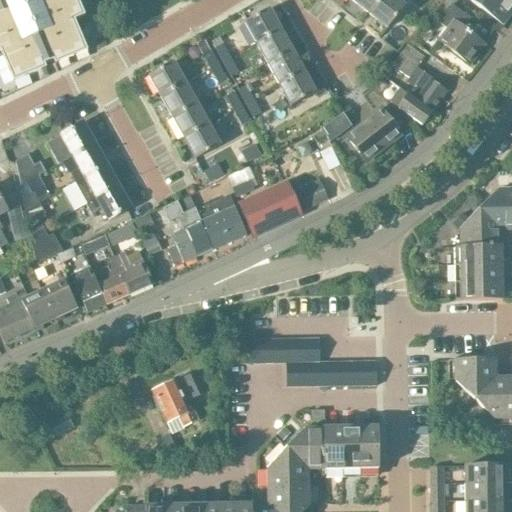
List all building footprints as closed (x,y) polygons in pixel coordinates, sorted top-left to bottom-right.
[(0,0),(0,52),(13,83),(87,52),(74,22),(84,17),(77,0),(0,0)] [(378,0),(348,0),(349,0),(367,15),(378,0)] [(403,9),(392,0),(378,0),(367,15),(386,30),(403,9)] [(511,10),(511,4),(506,0),(467,0),(469,1),(469,2),(501,26),(511,10)] [(471,22),(451,7),(438,25),(447,32),(438,43),(469,67),(484,47),(464,31),(471,22)] [(280,32),(268,11),(244,25),(255,46),(280,32)] [(291,53),(280,32),(255,46),(267,67),(291,53)] [(204,42),(196,46),(202,56),(209,52),(204,42)] [(231,59),(223,45),(215,50),(222,64),(231,59)] [(391,67),(409,80),(406,84),(414,90),(409,97),(432,114),(447,93),(431,82),(432,81),(417,69),(416,69),(423,60),(406,47),(391,67)] [(218,66),(211,52),(209,52),(202,56),(209,70),(218,66)] [(303,73),(291,53),(267,67),(278,87),(303,73)] [(222,64),(230,77),(239,73),(231,59),(222,64)] [(185,85),(173,64),(148,78),(160,99),(185,85)] [(209,70),(217,84),(226,79),(218,66),(209,70)] [(315,94),(303,73),(278,87),(290,108),(315,94)] [(378,80),(370,90),(379,97),(387,87),(378,80)] [(197,106),(185,85),(160,99),(172,120),(197,106)] [(253,101),(245,87),(237,92),(244,106),(253,101)] [(409,97),(399,90),(392,100),(401,107),(399,110),(422,127),(432,114),(409,97)] [(240,107),(232,93),(224,98),(231,112),(240,107)] [(244,106),(252,119),(261,115),(253,101),(244,106)] [(208,126),(197,106),(172,120),(184,140),(208,126)] [(231,112),(239,126),(248,121),(240,107),(231,112)] [(344,138),(364,163),(399,136),(379,111),(344,138)] [(94,146),(83,125),(59,138),(71,159),(94,146)] [(220,147),(208,126),(184,140),(196,161),(220,147)] [(83,180),(106,167),(94,146),(71,159),(83,180)] [(20,187),(37,178),(37,179),(45,174),(39,164),(33,167),(27,156),(15,163),(20,187)] [(118,188),(106,167),(83,180),(74,185),(86,206),(118,188)] [(20,187),(26,211),(38,205),(37,204),(38,203),(33,193),(43,188),(37,179),(37,178),(20,187)] [(248,181),(230,189),(236,200),(253,192),(248,181)] [(303,212),(326,202),(318,183),(295,193),(303,212)] [(299,217),(285,184),(237,206),(251,238),(299,217)] [(130,210),(118,188),(86,206),(86,207),(85,207),(91,217),(101,212),(107,223),(130,210)] [(511,189),(499,190),(479,211),(501,232),(511,231),(511,189)] [(245,237),(227,198),(212,204),(229,244),(245,237)] [(194,210),(182,216),(176,203),(171,206),(177,220),(183,233),(185,232),(197,258),(212,252),(197,219),(198,219),(194,210)] [(229,244),(212,204),(203,208),(206,215),(198,219),(197,219),(212,252),(229,244)] [(26,211),(21,214),(24,226),(30,237),(42,230),(37,220),(44,215),(38,205),(26,211)] [(177,220),(171,206),(162,210),(168,224),(177,220)] [(501,232),(479,211),(458,231),(459,248),(454,248),(454,250),(501,248),(501,232)] [(147,217),(133,223),(139,235),(152,229),(147,217)] [(131,222),(120,227),(126,239),(137,234),(131,222)] [(30,237),(34,245),(31,247),(36,265),(45,261),(55,256),(62,254),(52,235),(47,238),(42,230),(30,237)] [(197,258),(185,232),(183,233),(171,238),(176,248),(166,252),(174,269),(197,258)] [(151,236),(140,242),(148,259),(160,253),(151,236)] [(501,266),(501,248),(454,250),(454,267),(501,266)] [(67,252),(59,256),(63,263),(71,260),(67,252)] [(126,259),(124,254),(105,263),(107,268),(91,275),(104,306),(126,296),(118,278),(132,272),(126,259)] [(151,285),(137,254),(126,259),(132,272),(118,278),(126,296),(151,285)] [(55,256),(45,261),(49,269),(59,264),(55,256)] [(502,283),(501,266),(454,267),(454,284),(502,283)] [(91,275),(88,269),(71,277),(75,286),(87,313),(104,306),(91,275)] [(77,311),(64,283),(40,294),(54,322),(77,311)] [(454,284),(455,302),(502,301),(502,283),(454,284)] [(30,299),(27,292),(24,293),(22,290),(16,293),(34,331),(54,322),(40,294),(30,299)] [(34,331),(16,293),(13,294),(14,296),(5,300),(8,307),(0,311),(0,333),(6,345),(34,331)] [(320,363),(320,340),(307,341),(308,363),(320,363)] [(276,364),(275,341),(263,342),(264,365),(276,364)] [(285,364),(285,341),(275,341),(276,364),(285,364)] [(297,364),(296,341),(285,341),(285,364),(297,364)] [(308,363),(307,341),(296,341),(297,364),(308,363)] [(264,365),(263,342),(252,342),(252,365),(264,365)] [(496,379),(495,361),(448,362),(448,363),(453,363),(454,381),(475,402),(496,379)] [(343,387),(342,362),(330,363),(331,387),(343,387)] [(354,387),(353,362),(342,362),(343,387),(354,387)] [(364,386),(364,362),(353,362),(354,387),(364,386)] [(376,386),(375,362),(364,362),(364,386),(376,386)] [(308,388),(308,363),(297,364),(297,388),(308,388)] [(320,388),(320,363),(308,363),(308,388),(320,388)] [(331,387),(330,363),(320,363),(320,388),(331,387)] [(297,388),(297,364),(285,364),(286,388),(297,388)] [(174,383),(151,394),(166,425),(178,420),(183,429),(197,423),(192,413),(191,409),(187,411),(184,404),(197,398),(188,378),(174,384),(174,383)] [(511,425),(511,379),(496,379),(475,402),(494,421),(511,421),(511,426),(511,425)] [(447,398),(447,410),(458,410),(458,398),(447,398)] [(342,476),(341,428),(324,429),(325,476),(342,476)] [(358,476),(358,428),(341,428),(342,476),(358,476)] [(377,475),(376,428),(358,428),(358,476),(377,475)] [(325,476),(324,429),(307,429),(287,450),(308,471),(323,470),(323,476),(325,476)] [(168,436),(154,442),(163,464),(178,458),(168,436)] [(308,471),(287,450),(266,471),(266,489),(309,488),(308,471)] [(511,485),(510,467),(463,468),(463,486),(511,485)] [(442,486),(442,469),(429,469),(429,486),(442,486)] [(511,502),(511,485),(463,486),(463,503),(511,502)] [(442,503),(442,486),(429,486),(429,503),(442,503)] [(272,511),(302,511),(309,506),(309,488),(266,489),(267,506),(272,511)] [(511,511),(511,502),(463,503),(463,511),(511,511)] [(442,511),(442,503),(429,503),(429,511),(442,511)]
